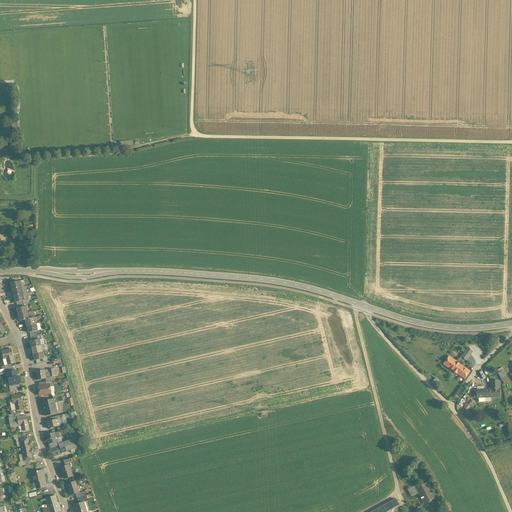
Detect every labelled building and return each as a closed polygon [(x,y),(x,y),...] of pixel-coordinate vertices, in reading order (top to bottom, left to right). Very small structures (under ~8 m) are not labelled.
[(11,127),(7,127),(7,129),(8,137),(13,137),(13,134),(18,133),(17,123),(11,124),(12,129),(11,127)] [(7,129),(4,130),(0,130),(0,138),(8,137),(7,129)] [(14,282),(11,283),(12,290),(21,288),(20,281),(14,282)] [(21,288),(12,290),(14,296),(23,294),(22,291),(21,288)] [(23,294),(14,296),(15,303),(17,302),(24,300),(23,294)] [(18,308),(17,308),(18,315),(27,313),(26,306),(18,308)] [(27,313),(18,315),(20,321),(25,320),(29,319),(27,313)] [(29,319),(25,320),(27,326),(36,324),(34,318),(29,319)] [(36,324),(27,326),(28,333),(30,332),(36,331),(37,331),(36,324)] [(32,341),(30,341),(32,348),(36,347),(41,346),(40,344),(39,340),(39,339),(38,339),(32,341)] [(41,346),(36,347),(32,348),(33,354),(42,352),(41,346)] [(11,349),(2,351),(6,365),(8,364),(8,365),(11,364),(14,363),(13,357),(13,356),(11,349)] [(467,360),(470,355),(465,351),(462,356),(467,360)] [(42,352),(33,354),(35,360),(36,360),(42,358),(44,358),(42,352)] [(444,364),(465,379),(470,371),(449,357),(444,364)] [(44,370),(36,371),(37,380),(45,379),(46,379),(44,370)] [(505,384),(510,381),(504,370),(499,373),(505,384)] [(14,371),(7,372),(8,378),(10,385),(13,385),(19,383),(17,371),(14,371)] [(498,380),(495,380),(490,380),(490,387),(490,389),(501,389),(501,381),(498,380)] [(39,386),(38,386),(40,395),(45,394),(45,395),(48,395),(48,394),(50,393),(49,387),(49,385),(46,385),(39,386)] [(491,397),(501,397),(501,389),(490,389),(489,389),(484,390),(477,390),(477,398),(479,398),(485,398),(491,397)] [(15,395),(11,396),(12,396),(13,402),(13,403),(15,403),(16,410),(23,409),(22,402),(21,394),(15,395)] [(62,394),(53,396),(53,399),(54,399),(54,403),(59,402),(64,401),(63,398),(62,394)] [(53,399),(42,402),(45,416),(57,413),(56,410),(55,404),(54,403),(54,399),(53,399)] [(20,417),(17,417),(17,418),(19,425),(21,424),(22,431),(29,430),(27,423),(28,423),(26,416),(20,417)] [(17,418),(13,418),(9,418),(11,428),(19,426),(19,425),(17,418)] [(51,420),(47,422),(48,428),(59,426),(57,419),(51,420)] [(55,432),(46,436),(49,446),(53,445),(54,448),(59,446),(59,444),(57,438),(55,433),(55,432)] [(25,438),(19,439),(21,446),(22,450),(21,450),(34,448),(33,447),(32,441),(29,441),(28,437),(25,438)] [(73,439),(59,444),(59,446),(64,444),(67,451),(71,450),(76,448),(73,439)] [(64,444),(59,446),(54,448),(53,445),(49,446),(53,456),(67,451),(64,444)] [(34,448),(21,450),(21,451),(22,451),(22,454),(24,461),(24,462),(30,460),(33,460),(32,455),(35,455),(33,448),(34,448)] [(69,465),(61,468),(64,479),(72,476),(69,465)] [(42,470),(32,472),(34,482),(35,482),(44,481),(42,470)] [(75,481),(67,484),(70,495),(76,493),(77,493),(79,492),(75,481)] [(417,485),(407,490),(412,497),(420,492),(422,497),(420,498),(423,503),(427,500),(428,502),(435,498),(427,483),(418,487),(417,485)] [(55,496),(46,499),(49,508),(49,511),(56,511),(61,511),(59,503),(57,503),(55,496)] [(404,511),(397,499),(373,511),(404,511)] [(83,502),(80,503),(75,505),(76,507),(75,507),(76,511),(86,511),(84,502),(83,502)]
